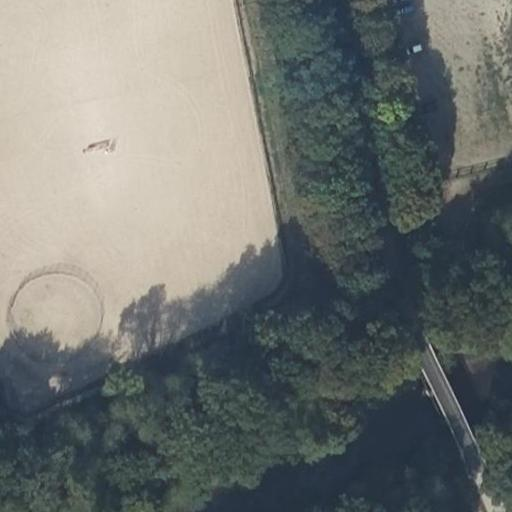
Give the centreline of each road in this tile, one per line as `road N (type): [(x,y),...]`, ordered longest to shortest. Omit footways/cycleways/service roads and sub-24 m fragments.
road 1 (unclassified): [(333,0),(354,133),(385,249),(420,350),(495,511)]
road 2 (track): [(511,180),(451,198),(511,235)]
